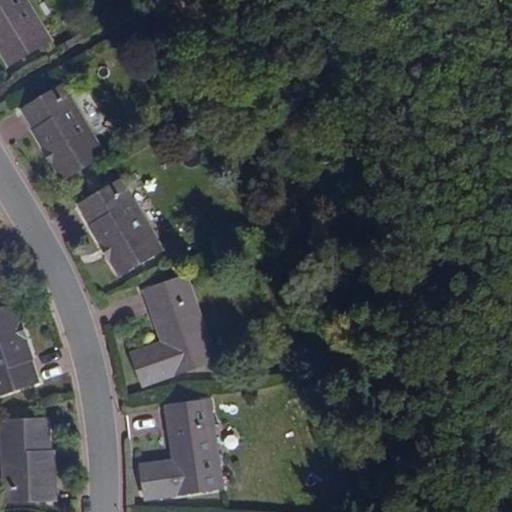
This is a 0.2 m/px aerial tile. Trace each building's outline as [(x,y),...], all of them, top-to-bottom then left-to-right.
[(0,0),(0,46),(10,63),(48,42),(23,0),(0,0)] [(25,110),(65,180),(104,157),(63,88),(25,110)] [(81,204),(122,274),(159,252),(119,183),(81,204)] [(142,293),(158,343),(130,354),(143,387),(216,361),(185,276),(142,293)] [(0,310),(0,393),(36,382),(11,307),(0,310)] [(165,409),(172,461),(140,466),(146,502),(222,491),(210,403),(165,409)] [(42,457),(49,457),(48,420),(3,423),(5,502),(43,500),(42,457)] [(51,457),(49,457),(42,457),(43,500),(53,500),(51,457)]
